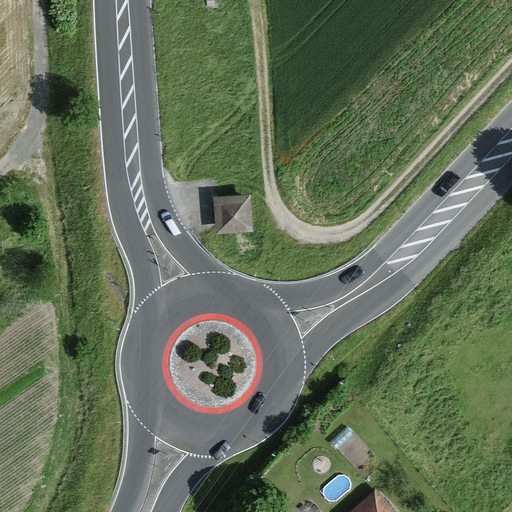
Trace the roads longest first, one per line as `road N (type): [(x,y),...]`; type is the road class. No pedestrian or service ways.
road 1 (track): [(511,62),(368,216),(347,230),(306,232),(274,199),(254,0)]
road 2 (track): [(0,175),(37,126),(39,0)]
road 3 (primary): [(131,154),(128,223),(154,324)]
road 4 (primary): [(392,267),(511,142)]
road 5 (primary): [(215,294),(173,238),(131,154)]
road 6 (primary): [(131,154),(122,0)]
road 7 (primary): [(284,366),(339,324),(392,267)]
road 8 (primary): [(392,267),(259,309)]
